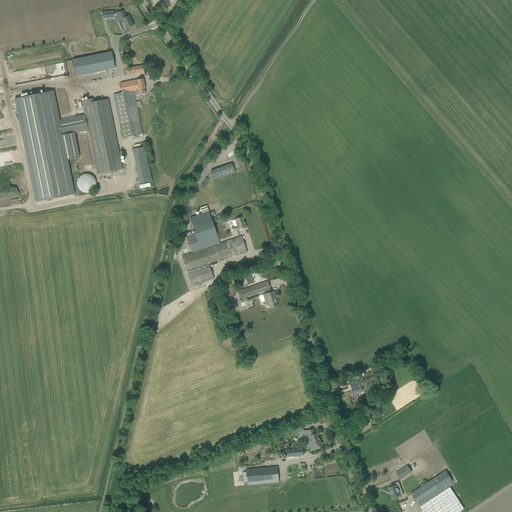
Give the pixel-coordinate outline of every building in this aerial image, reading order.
[(123,11),(116,14),(120,22),(118,23),(122,31),(126,29),(133,26),(128,16),(126,17),(123,11)] [(112,52),(71,58),(74,76),(115,69),(112,52)] [(130,68),(131,75),(145,72),(144,65),(130,68)] [(145,93),(144,89),(142,79),(120,84),(122,93),(114,95),(122,138),(142,134),(133,91),(135,91),(136,95),(139,94),(139,95),(145,93)] [(53,91),(15,99),(36,202),(74,194),(67,160),(78,158),(73,133),(88,130),(97,175),(122,169),(108,99),(93,102),(93,99),(81,101),(84,115),(59,121),(53,91)] [(132,149),(139,184),(152,181),(145,147),(132,149)] [(214,180),(235,173),(232,164),(210,171),(214,180)] [(77,184),(77,186),(78,188),(79,189),(80,191),(82,192),(84,193),(86,193),(88,193),(89,193),(91,192),(93,191),(94,189),(95,188),(95,186),(96,184),(95,182),(95,180),(94,178),(92,176),(91,175),(89,175),(87,174),(85,174),(83,175),(81,175),(80,177),(78,178),(77,180),(77,182),(77,184)] [(219,244),(207,206),(200,208),(202,214),(189,218),(195,234),(186,237),(191,253),(219,244)] [(231,228),(233,232),(238,230),(246,228),(242,217),(231,221),(234,227),(231,228)] [(209,265),(245,253),(246,253),(241,236),(219,244),(191,253),(182,257),(192,286),(196,285),(200,284),(213,279),(209,265)] [(266,291),(270,289),(268,281),(263,283),(237,292),(241,303),(244,302),(243,299),(266,291)] [(235,296),(230,282),(221,285),(226,299),(235,296)] [(275,300),(276,300),(273,291),(259,296),(261,302),(265,301),(266,305),(269,305),(270,308),(277,306),(275,300)] [(364,374),(365,380),(374,378),(372,372),(364,374)] [(364,383),(363,379),(350,382),(354,395),(363,392),(362,388),(365,387),(364,383)] [(301,439),(305,438),(309,436),(313,447),(321,444),(318,433),(315,434),(313,429),(306,431),(306,430),(299,433),(301,439)] [(303,455),(303,449),(300,449),(299,445),(295,446),(295,450),(287,450),(288,457),(299,456),(299,458),(304,458),(303,455)] [(396,473),(400,479),(411,472),(407,466),(396,473)] [(273,483),(272,467),(246,469),(248,485),(273,483)] [(446,489),(438,476),(411,494),(419,507),(422,511),(458,511),(464,509),(450,487),(446,489)] [(400,496),(398,489),(401,488),(398,482),(390,485),(391,487),(388,488),(392,499),(400,496)]
